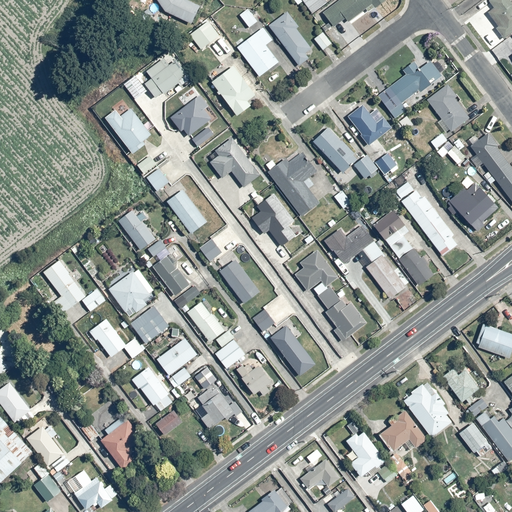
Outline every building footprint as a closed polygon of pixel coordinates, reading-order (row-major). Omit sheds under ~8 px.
[(190,0),(156,0),(165,11),(191,23),(194,19),(196,15),(197,12),(199,5),(190,0)] [(294,0),(298,4),(303,0),(313,13),(330,0),(294,0)] [(385,0),(339,0),(324,12),(334,26),(346,18),(349,21),(367,8),(370,12),(385,0)] [(511,32),(511,2),(510,0),(491,0),(490,1),(495,8),(489,13),(499,27),(497,29),(504,39),(511,32)] [(258,21),(249,8),(240,14),(249,27),(258,21)] [(298,26),(287,11),(269,25),(300,65),(310,58),(306,52),(311,48),(296,27),(298,26)] [(220,34),(208,20),(190,35),(201,49),(220,34)] [(272,39),(263,27),(243,42),(241,39),(235,43),(260,76),(279,62),(266,44),(272,39)] [(332,43),(324,32),(315,38),(323,49),(332,43)] [(173,69),(164,57),(146,72),(151,78),(144,83),(156,99),(180,81),(183,84),(191,78),(180,64),(173,69)] [(256,94),(229,58),(207,74),(237,115),(251,105),(248,100),(256,94)] [(444,67),(438,59),(434,63),(431,60),(421,67),(416,60),(404,69),(407,73),(379,94),(396,117),(407,109),(402,102),(420,90),(421,91),(443,75),(440,71),(444,67)] [(146,92),(133,74),(122,83),(135,100),(146,92)] [(457,95),(448,84),(428,99),(442,118),(438,122),(446,133),(451,129),(452,131),(470,117),(454,96),(457,95)] [(209,105),(201,95),(171,117),(181,130),(184,127),(190,135),(212,118),(205,108),(209,105)] [(377,120),(365,103),(348,116),(369,144),(392,127),(383,116),(377,120)] [(151,134),(130,107),(120,115),(116,110),(106,117),(134,152),(145,144),(142,141),(151,134)] [(418,131),(407,115),(397,122),(408,138),(418,131)] [(215,133),(209,126),(193,138),(198,146),(215,133)] [(378,167),(365,153),(358,159),(329,127),(314,140),(343,172),(353,164),(366,178),(378,167)] [(443,143),(449,139),(444,132),(431,142),(436,148),(443,143)] [(476,153),(469,159),(477,169),(484,164),(511,199),(511,166),(496,145),(498,144),(489,132),(471,146),(476,153)] [(451,141),(458,151),(465,146),(457,136),(451,141)] [(261,174),(232,137),(217,148),(221,154),(211,162),(223,177),(232,170),(245,186),(261,174)] [(458,151),(451,141),(449,139),(443,143),(449,151),(448,152),(458,165),(465,160),(458,151)] [(317,171),(303,151),(289,162),(287,158),(269,171),(302,216),(320,202),(304,180),(317,171)] [(397,165),(388,152),(376,162),(385,174),(397,165)] [(157,164),(151,155),(138,164),(144,173),(157,164)] [(170,181),(159,168),(148,177),(158,190),(170,181)] [(500,206),(477,177),(467,185),(445,204),(454,214),(460,209),(478,231),(485,224),(483,221),(500,206)] [(453,230),(451,231),(424,196),(421,198),(415,190),(408,180),(394,191),(402,200),(443,255),(461,241),(453,230)] [(208,221),(183,189),(168,201),(192,233),(208,221)] [(351,203),(342,190),(335,195),(343,208),(351,203)] [(295,221),(275,194),(259,206),(262,210),(253,216),(265,232),(270,229),(282,246),(297,235),(289,224),(295,221)] [(156,238),(134,208),(119,220),(142,249),(156,238)] [(401,217),(395,208),(374,223),(380,232),(401,217)] [(375,241),(376,240),(363,222),(346,235),(341,228),(325,239),(343,264),(358,253),(391,298),(407,285),(375,241)] [(404,230),(402,230),(397,235),(388,242),(419,285),(435,273),(404,230)] [(167,236),(150,249),(154,256),(172,242),(167,236)] [(223,252),(212,238),(200,247),(211,261),(223,252)] [(203,280),(178,246),(153,265),(175,296),(180,292),(188,303),(215,283),(209,275),(203,280)] [(340,276),(319,247),(300,261),(299,262),(299,263),(298,264),(298,265),(298,266),(298,267),(298,268),(298,269),(299,270),(299,271),(296,273),(308,290),(313,287),(329,308),(326,310),(338,326),(334,329),(343,341),(367,323),(350,300),(346,303),(344,304),(329,284),(340,276)] [(261,290),(237,259),(221,270),(245,302),(261,290)] [(99,287),(86,296),(70,273),(68,275),(58,261),(44,271),(63,296),(54,302),(62,313),(82,299),(90,311),(107,298),(99,287)] [(153,291),(138,269),(110,287),(129,316),(148,304),(144,298),(153,291)] [(210,341),(215,337),(222,346),(234,337),(228,328),(225,330),(202,301),(188,312),(210,341)] [(170,325),(154,305),(130,323),(146,344),(170,325)] [(276,322),(266,308),(253,317),(263,331),(276,322)] [(125,347),(127,345),(126,344),(107,318),(92,329),(112,356),(125,347)] [(511,347),(511,333),(484,323),(476,345),(509,357),(511,347)] [(317,363),(296,336),(288,325),(272,337),(301,375),(317,363)] [(180,384),(192,375),(183,365),(198,353),(186,337),(158,358),(170,375),(171,374),(179,385),(180,384)] [(135,338),(126,344),(127,345),(125,347),(133,358),(144,349),(135,338)] [(216,353),(227,368),(246,353),(234,339),(216,353)] [(0,374),(10,367),(0,353),(0,374)] [(273,380),(253,355),(236,368),(255,393),(260,389),(264,395),(271,390),(267,384),(273,380)] [(149,366),(131,380),(138,388),(140,387),(160,412),(176,399),(149,366)] [(217,378),(207,366),(195,376),(205,388),(217,378)] [(463,401),(467,398),(470,402),(475,399),(472,394),(480,388),(466,369),(459,375),(454,368),(444,375),(463,401)] [(511,371),(503,378),(511,390),(511,371)] [(33,407),(10,381),(0,388),(0,400),(17,421),(33,407)] [(437,392),(432,396),(423,383),(408,395),(408,396),(403,400),(409,408),(410,407),(432,436),(451,421),(445,412),(448,410),(440,399),(441,398),(437,392)] [(185,392),(180,385),(172,391),(177,398),(185,392)] [(218,386),(213,389),(211,386),(198,396),(201,400),(192,407),(199,417),(201,416),(209,428),(234,411),(237,415),(242,411),(235,401),(231,404),(218,386)] [(488,406),(482,397),(465,410),(471,419),(488,406)] [(184,421),(175,409),(156,422),(165,435),(184,421)] [(426,440),(405,409),(389,420),(392,424),(379,432),(392,451),(405,442),(411,450),(426,440)] [(474,418),(494,445),(491,446),(499,457),(501,455),(506,462),(511,457),(511,432),(506,424),(497,412),(489,418),(484,411),(474,418)] [(135,460),(132,456),(133,446),(142,439),(126,418),(100,437),(123,469),(135,460)] [(100,433),(90,419),(81,425),(91,439),(100,433)] [(361,428),(355,419),(348,424),(354,433),(361,428)] [(54,466),(49,470),(53,475),(58,472),(72,461),(64,452),(52,437),(57,433),(47,420),(26,437),(48,465),(51,463),(54,466)] [(492,447),(472,422),(459,432),(479,457),(492,447)] [(0,470),(24,450),(0,423),(0,470)] [(362,476),(369,471),(385,459),(363,428),(348,440),(360,456),(351,462),(362,476)] [(415,474),(396,451),(388,458),(407,481),(415,474)] [(341,477),(327,458),(301,477),(318,501),(330,492),(327,488),(341,477)] [(47,501),(62,490),(40,462),(33,468),(42,479),(34,484),(47,501)] [(398,473),(389,462),(378,471),(387,482),(398,473)] [(495,464),(490,469),(496,476),(502,472),(495,464)] [(442,478),(446,484),(457,477),(453,470),(442,478)] [(99,504),(102,508),(114,500),(113,498),(117,495),(113,489),(110,484),(106,487),(98,476),(92,480),(89,477),(81,483),(83,486),(75,492),(86,509),(93,505),(94,507),(99,504)] [(336,511),(356,496),(347,486),(327,502),(334,511),(336,511)] [(278,511),(288,505),(276,489),(247,511),(278,511)] [(474,492),(475,500),(486,499),(485,491),(474,492)] [(438,511),(440,511),(432,499),(424,504),(429,511),(438,511)] [(489,501),(483,506),(487,511),(503,511),(499,507),(496,510),(489,501)]
